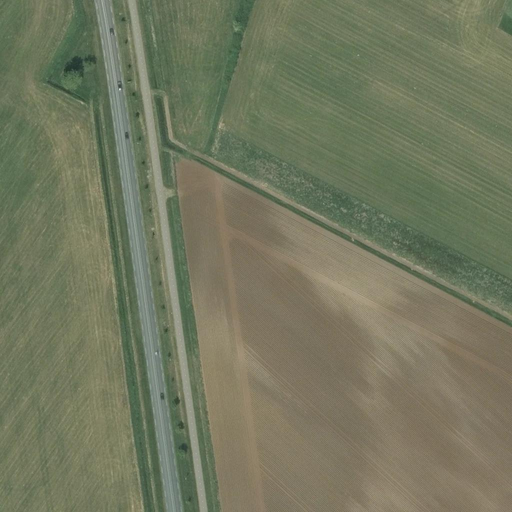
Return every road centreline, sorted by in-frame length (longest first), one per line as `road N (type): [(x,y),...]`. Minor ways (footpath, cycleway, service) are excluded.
road 1 (unclassified): [(203,511),(129,0)]
road 2 (primary): [(175,511),(101,0)]
